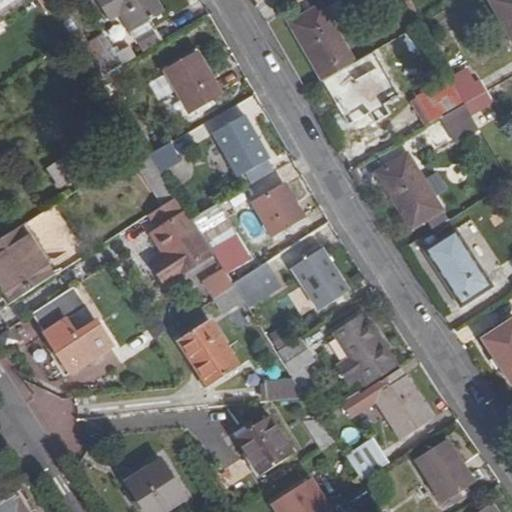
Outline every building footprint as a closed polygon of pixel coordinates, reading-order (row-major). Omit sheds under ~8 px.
[(160,12),(153,0),(112,0),(129,29),(143,21),(160,12)] [(511,0),(488,0),(511,41),(511,0)] [(290,22),(322,79),(353,62),(320,5),(290,22)] [(148,28),(143,21),(129,29),(134,37),(148,28)] [(82,44),(101,78),(121,66),(101,33),(82,44)] [(219,97),(195,52),(162,69),(187,114),(219,97)] [(380,110),(353,62),(322,79),(350,127),(380,110)] [(428,90),(442,116),(443,116),(466,102),(459,90),(451,77),(428,90)] [(480,78),(459,90),(466,102),(487,90),(480,78)] [(494,102),(487,90),(466,102),(473,114),(494,102)] [(481,127),(473,114),(466,102),(443,116),(458,141),(481,127)] [(109,110),(137,153),(143,149),(116,106),(109,110)] [(267,161),(243,117),(211,134),(236,178),(267,161)] [(176,156),(169,144),(149,156),(156,167),(176,156)] [(60,188),(87,171),(75,152),(47,168),(60,188)] [(424,180),(407,154),(378,172),(413,227),(428,218),(434,228),(449,219),(435,197),(447,189),(437,172),(424,180)] [(303,221),(281,186),(251,204),(274,240),(303,221)] [(165,285),(211,253),(209,250),(190,221),(175,198),(148,215),(157,230),(149,234),(163,255),(151,263),(165,285)] [(217,205),(190,221),(209,250),(237,234),(217,205)] [(0,240),(0,287),(11,303),(50,278),(18,229),(0,240)] [(491,287),(456,232),(428,251),(462,305),(491,287)] [(349,293),(323,249),(292,268),(319,311),(349,293)] [(232,285),(223,271),(203,284),(214,301),(222,296),(234,288),(232,285)] [(266,294),(252,272),(232,285),(234,288),(238,294),(246,306),(266,294)] [(114,348),(74,286),(32,313),(62,357),(56,361),(67,378),(114,348)] [(225,301),(238,294),(234,288),(222,296),(225,301)] [(360,392),(397,368),(362,313),(329,335),(343,356),(330,364),(341,381),(350,375),(360,392)] [(511,380),(511,318),(483,337),(510,381),(511,380)] [(239,369),(209,322),(181,340),(210,388),(239,369)] [(311,364),(296,341),(277,354),(291,376),(311,364)] [(398,442),(432,421),(398,367),(397,368),(360,392),(347,400),(356,412),(372,402),(398,442)] [(266,385),(267,404),(307,400),(296,383),(266,385)] [(261,475),(293,454),(270,415),(236,437),(261,475)] [(303,424),(321,452),(333,444),(319,422),(303,424)] [(474,484),(447,441),(417,460),(445,504),(474,484)] [(363,444),(343,456),(351,468),(372,456),(363,444)] [(372,456),(351,468),(360,482),(379,469),(372,456)] [(146,511),(164,511),(185,499),(160,460),(127,481),(146,511)] [(272,504),(277,511),(333,511),(311,478),(272,504)] [(0,511),(27,511),(19,499),(0,511)]
